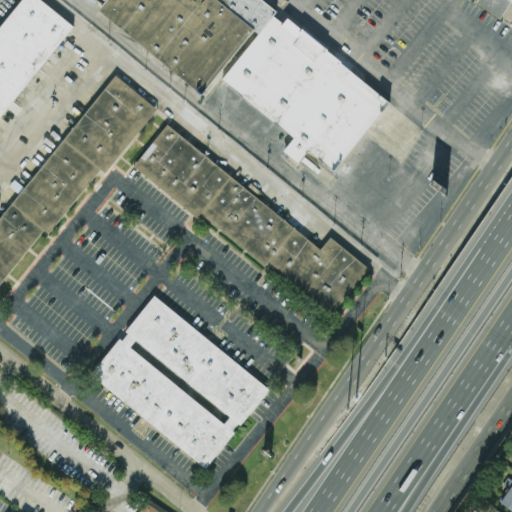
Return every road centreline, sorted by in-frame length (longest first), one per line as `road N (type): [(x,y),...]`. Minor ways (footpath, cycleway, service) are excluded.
road 1 (motorway): [(511,209),(476,244),(285,511)]
road 2 (motorway): [(511,212),(317,511)]
road 3 (primary): [(511,146),(350,382)]
road 4 (motorway): [(511,277),(351,511)]
road 5 (motorway): [(394,511),(511,340)]
road 6 (primary): [(350,382),(257,511)]
road 7 (primary): [(435,511),(511,401)]
